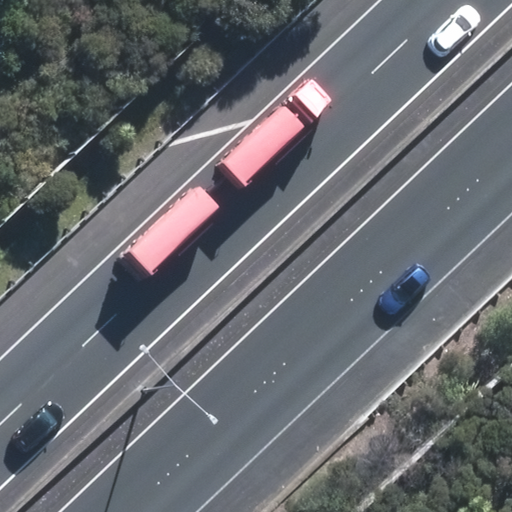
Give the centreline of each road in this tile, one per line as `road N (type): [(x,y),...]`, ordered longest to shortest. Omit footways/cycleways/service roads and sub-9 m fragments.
road 1 (motorway): [(0,426),(449,0)]
road 2 (motorway): [(511,146),(126,511)]
